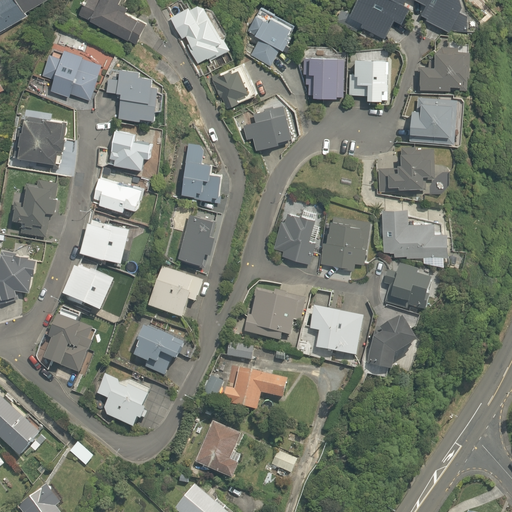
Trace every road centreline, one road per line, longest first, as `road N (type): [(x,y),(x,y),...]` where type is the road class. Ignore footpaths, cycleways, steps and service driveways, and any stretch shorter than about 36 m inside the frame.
road 1 (residential): [(208,340),(206,308),(240,187),(149,0)]
road 2 (residential): [(208,340),(250,266),(261,218),(288,168),(319,136),(393,127)]
road 3 (residential): [(16,337),(27,364),(131,452),(164,437),(208,340)]
road 4 (residential): [(16,337),(45,310),(70,248),(90,118)]
